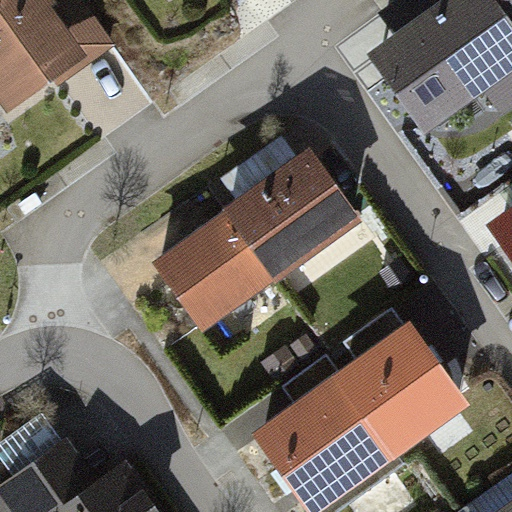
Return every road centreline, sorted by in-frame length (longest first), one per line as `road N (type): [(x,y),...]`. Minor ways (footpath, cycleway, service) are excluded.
road 1 (residential): [(51,354),(58,222),(287,65),(334,94),(511,342)]
road 2 (residential): [(219,511),(141,406),(97,363),(51,354)]
